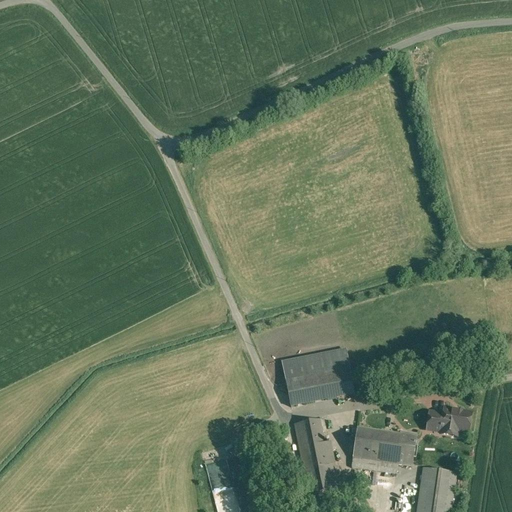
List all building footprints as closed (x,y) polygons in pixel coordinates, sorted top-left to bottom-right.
[(347,350),(285,363),(295,410),(357,397),(347,350)] [(474,432),(477,412),(444,407),(443,413),(427,410),(424,431),(457,437),(458,429),(474,432)] [(333,492),(319,420),(291,425),(304,497),(333,492)] [(397,477),(398,467),(389,466),(394,436),(358,430),(352,470),(397,477)] [(389,466),(398,467),(412,469),(417,437),(407,435),(407,438),(394,436),(389,466)] [(423,469),(418,511),(460,511),(464,473),(423,469)]
